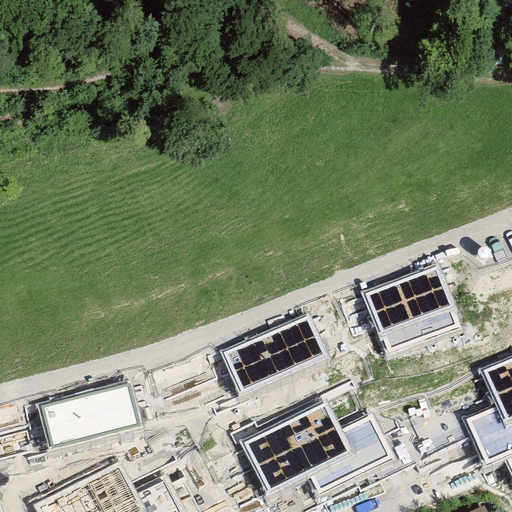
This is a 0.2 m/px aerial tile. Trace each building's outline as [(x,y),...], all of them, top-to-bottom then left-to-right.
[(437,269),(369,294),(390,350),(458,325),(437,269)] [(309,318),(226,353),(243,391),(327,356),(309,318)] [(511,360),(488,371),(502,405),(469,420),(488,463),(507,455),(511,466),(511,360)] [(130,385),(43,407),(53,448),(141,426),(130,385)] [(326,404),(246,443),(270,491),(310,471),(321,492),(393,456),(373,417),(341,433),(326,404)]
